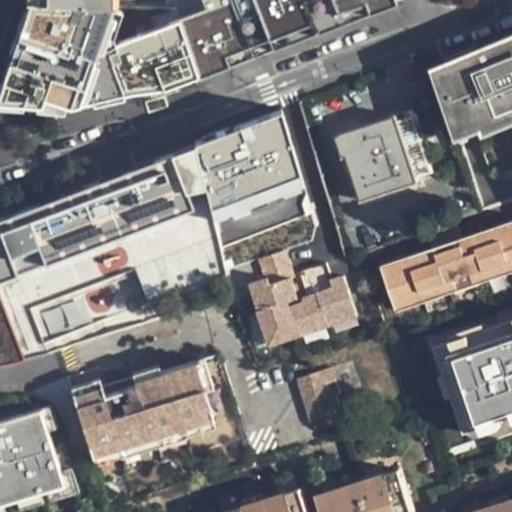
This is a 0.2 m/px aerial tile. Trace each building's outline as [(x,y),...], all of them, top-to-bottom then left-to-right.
[(203,0),(206,7),(178,17),(184,34),(213,23),(230,66),(398,1),(397,0),(203,0)] [(58,3),(27,2),(22,18),(28,20),(18,49),(14,47),(12,53),(16,54),(11,70),(5,68),(0,83),(0,95),(13,99),(11,105),(39,107),(42,99),(69,108),(132,92),(165,87),(163,82),(196,69),(186,40),(184,34),(178,17),(117,40),(115,46),(116,49),(107,52),(108,54),(105,55),(96,52),(112,5),(80,4),(80,5),(57,5),(58,3)] [(511,38),(433,69),(455,131),(485,121),(488,129),(511,120),(511,38)] [(428,75),(434,73),(430,61),(425,63),(428,75)] [(343,134),(348,151),(363,197),(418,178),(416,174),(435,167),(416,110),(343,134)] [(289,117),(0,204),(0,292),(16,346),(235,280),(214,213),(302,186),(324,257),(348,250),(318,150),(301,155),(289,117)] [(485,121),(455,131),(458,140),(488,129),(485,121)] [(511,217),(493,224),(496,231),(408,262),(405,254),(380,263),(391,296),(407,290),(409,298),(436,290),(438,296),(459,289),(457,281),(470,276),(473,284),(497,276),(495,268),(511,262),(511,217)] [(453,227),(451,218),(413,231),(416,240),(453,227)] [(405,252),(405,254),(408,262),(496,231),(493,224),(405,252)] [(286,247),(263,255),(269,274),(271,281),(292,274),(295,273),(286,247)] [(298,294),(292,274),(271,281),(269,274),(253,279),(262,306),(261,306),(272,341),(301,332),(301,330),(357,313),(345,272),(333,276),(327,259),(300,268),(308,293),(303,294),(304,298),(290,302),(288,297),(298,294)] [(511,271),(511,262),(495,268),(497,276),(511,271)] [(459,289),(473,284),(470,276),(457,281),(459,289)] [(396,311),(438,296),(436,290),(409,298),(407,290),(391,296),(396,311)] [(432,335),(428,321),(406,329),(416,359),(436,354),(452,406),(490,393),(475,339),(457,344),(452,330),(432,335)] [(102,383),(75,391),(114,505),(258,458),(222,350),(134,379),(135,384),(107,393),(102,383)] [(323,365),(328,379),(340,375),(335,361),(323,365)] [(337,407),(328,379),(323,365),(300,372),(314,414),(337,407)] [(320,505),(323,511),(415,511),(401,468),(362,480),(343,486),(317,494),(320,505)] [(341,479),(343,486),(362,480),(359,474),(341,479)] [(309,511),(309,509),(301,486),(263,499),(243,505),(223,511),(309,511)] [(241,499),(243,505),(263,499),(261,493),(241,499)] [(491,501),(492,507),(511,501),(510,495),(491,501)] [(511,511),(511,500),(511,501),(492,507),(475,511),(511,511)]
